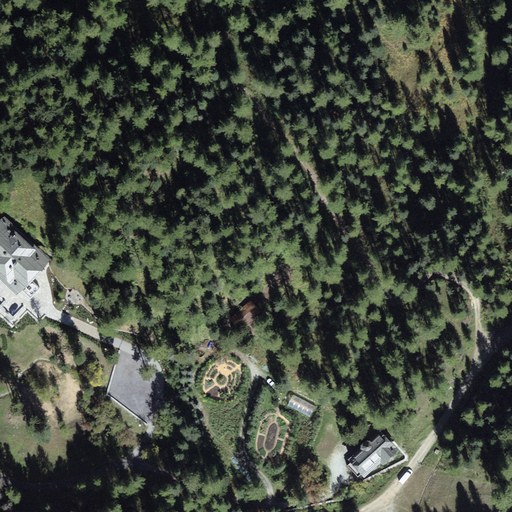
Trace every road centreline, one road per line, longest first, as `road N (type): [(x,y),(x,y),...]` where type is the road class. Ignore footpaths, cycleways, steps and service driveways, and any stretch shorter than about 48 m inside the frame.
road 1 (track): [(139,0),(161,38),(232,79),(295,149),(386,297),(398,301)]
road 2 (track): [(365,511),(413,466),(492,346)]
road 3 (track): [(492,346),(480,335),(474,294),(457,279),(428,275),(398,301)]
